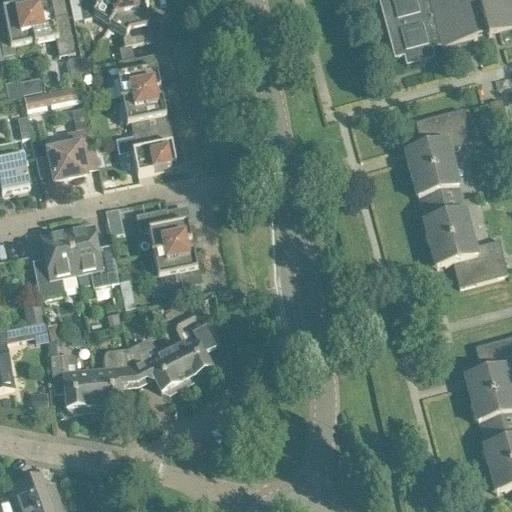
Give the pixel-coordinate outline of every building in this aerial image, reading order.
[(94,18),(110,29),(128,0),(79,0),(84,24),(92,22),(94,18)] [(139,0),(128,0),(110,29),(126,39),(123,43),(125,50),(132,49),(153,44),(150,30),(150,31),(146,11),(149,6),(139,0)] [(404,59),(406,68),(435,60),(433,51),(440,49),(441,52),(475,42),(476,37),(481,36),(472,0),(388,0),(379,3),(394,61),(404,59)] [(511,0),(472,0),(481,36),(490,33),(491,38),(511,32),(511,0)] [(28,13),(35,47),(56,42),(60,60),(76,57),(72,38),(68,18),(55,21),(51,3),(33,6),(34,12),(29,13),(27,6),(28,13)] [(0,32),(0,64),(13,62),(12,59),(16,58),(14,51),(35,47),(28,13),(27,13),(22,14),(21,9),(3,13),(7,31),(0,32)] [(123,104),(164,95),(156,96),(155,91),(161,90),(157,71),(138,75),(136,62),(118,65),(121,79),(118,79),(118,82),(113,83),(116,101),(122,100),(123,104)] [(5,89),(8,102),(23,99),(21,86),(5,89)] [(80,90),(25,102),(27,114),(83,103),(80,90)] [(131,127),(134,140),(151,137),(148,123),(167,120),(163,101),(158,102),(157,97),(164,96),(164,95),(123,104),(123,107),(116,108),(120,126),(127,124),(127,128),(131,127)] [(490,106),(495,123),(506,120),(502,103),(490,106)] [(421,202),(424,213),(461,204),(458,192),(459,192),(449,154),(473,147),(464,113),(415,126),(422,150),(406,154),(418,202),(421,202)] [(37,161),(37,162),(41,181),(53,179),(54,187),(88,181),(86,171),(98,168),(93,149),(90,133),(67,138),(69,149),(47,154),(48,159),(37,161)] [(133,155),(134,160),(138,179),(172,172),(171,167),(176,166),(172,147),(154,150),(151,137),(134,140),(136,154),(133,155)] [(0,186),(2,198),(30,192),(26,173),(21,149),(17,150),(0,153),(0,186)] [(114,180),(101,182),(104,194),(116,192),(114,180)] [(424,224),(437,272),(453,268),(459,292),(508,279),(499,245),(475,251),(465,213),(463,214),(461,204),(424,213),(427,223),(424,224)] [(117,213),(105,215),(106,219),(107,226),(108,227),(119,224),(117,213)] [(149,234),(154,257),(195,249),(195,248),(188,250),(187,245),(192,244),(188,225),(170,229),(167,214),(136,220),(140,236),(149,234)] [(93,231),(68,236),(77,280),(90,277),(94,292),(119,287),(113,260),(100,263),(93,231)] [(35,276),(39,296),(40,303),(66,298),(63,282),(77,280),(68,236),(42,242),(49,273),(35,276)] [(195,249),(154,257),(158,280),(153,281),(156,299),(183,293),(180,277),(198,273),(194,255),(189,256),(188,251),(195,249)] [(131,284),(119,287),(124,314),(136,312),(131,284)] [(24,313),(27,330),(45,327),(41,310),(24,313)] [(182,346),(170,352),(187,384),(188,384),(195,380),(202,382),(210,378),(212,372),(202,354),(213,348),(197,318),(180,327),(178,328),(176,334),(182,346)] [(0,395),(14,392),(11,378),(12,378),(6,348),(26,344),(24,330),(0,335),(0,395)] [(48,335),(49,345),(59,343),(57,333),(48,335)] [(481,427),(484,438),(511,430),(511,389),(509,379),(511,378),(511,341),(476,351),(482,375),(465,380),(478,428),(481,427)] [(146,344),(128,353),(138,387),(153,379),(162,397),(168,399),(176,395),(178,389),(186,385),(187,384),(170,352),(158,358),(152,346),(146,344)] [(105,374),(92,375),(95,411),(96,411),(105,410),(110,414),(119,414),(123,408),(121,388),(138,387),(128,353),(108,355),(104,360),(105,374)] [(73,358),(50,360),(52,374),(53,394),(65,393),(67,413),(73,418),(82,417),(86,412),(95,411),(92,375),(78,376),(77,362),(73,358)] [(31,398),(32,411),(48,410),(47,396),(31,398)] [(484,449),(497,497),(511,493),(511,430),(484,438),(487,448),(484,449)] [(46,511),(61,507),(54,488),(45,491),(41,480),(25,485),(21,474),(0,481),(0,494),(9,492),(11,497),(9,500),(8,503),(8,506),(10,511),(46,511)]
